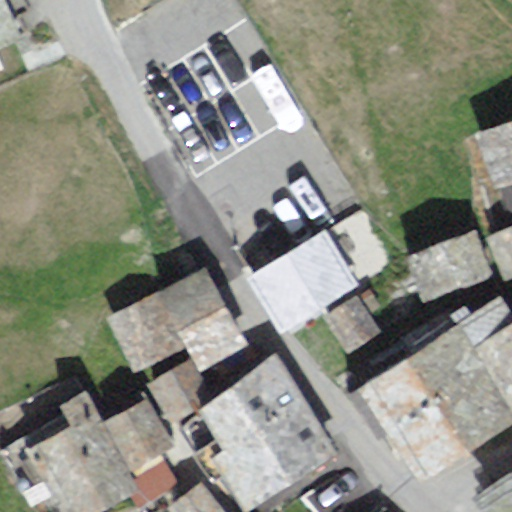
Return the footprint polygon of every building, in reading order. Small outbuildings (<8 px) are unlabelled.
[(4,0),(0,0),(0,47),(23,36),(4,0)] [(511,123),(473,138),(501,214),(511,209),(511,123)] [(511,230),(488,242),(506,280),(511,277),(511,230)] [(474,236),(408,260),(423,300),(489,276),(474,236)] [(324,240),(256,284),(284,328),(353,284),(324,240)] [(199,371),(241,349),(207,283),(164,306),(199,371)] [(382,303),(372,286),(357,295),(366,312),(382,303)] [(511,313),(502,298),(449,332),(466,359),(511,329),(511,313)] [(182,358),(154,300),(113,320),(141,378),(182,358)] [(357,305),(325,324),(347,360),(379,341),(357,305)] [(511,329),(466,359),(511,427),(511,426),(511,329)] [(466,359),(449,332),(343,400),(405,495),(511,427),(466,359)] [(187,425),(240,511),(247,511),(334,459),(278,369),(187,425)] [(184,371),(152,390),(172,423),(204,403),(184,371)] [(141,406),(102,427),(127,475),(166,455),(141,406)] [(26,451),(57,511),(89,511),(129,491),(91,417),(26,451)] [(511,511),(511,481),(464,511),(511,511)] [(174,511),(225,511),(206,486),(172,510),(174,511)]
